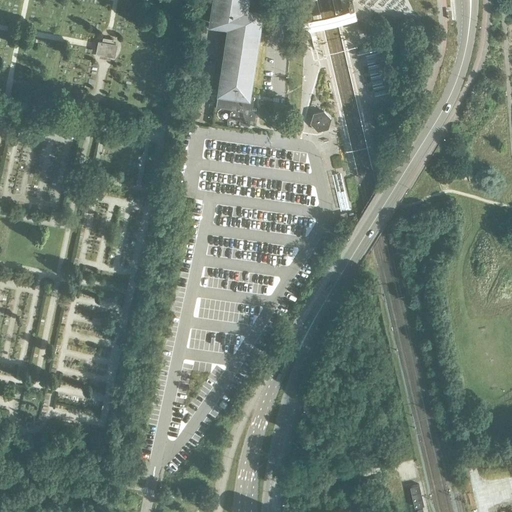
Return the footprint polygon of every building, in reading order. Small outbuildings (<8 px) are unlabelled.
[(253,97),(254,95),(249,94),(250,92),(248,92),(260,13),(244,11),(245,0),(214,0),(211,23),(225,25),(225,24),(230,25),(220,88),(218,87),(216,106),(231,108),(229,118),(240,120),(239,124),(249,125),(250,120),(254,120),(256,109),(252,108),(253,97)] [(113,55),(115,45),(111,44),(112,39),(103,38),(103,42),(99,42),(97,52),(100,53),(100,56),(109,58),(110,54),(113,55)] [(331,118),(323,110),(313,112),(310,123),(317,130),(328,128),(331,118)] [(419,484),(410,486),(415,507),(424,505),(419,484)] [(348,511),(347,503),(313,506),(313,511),(348,511)]
